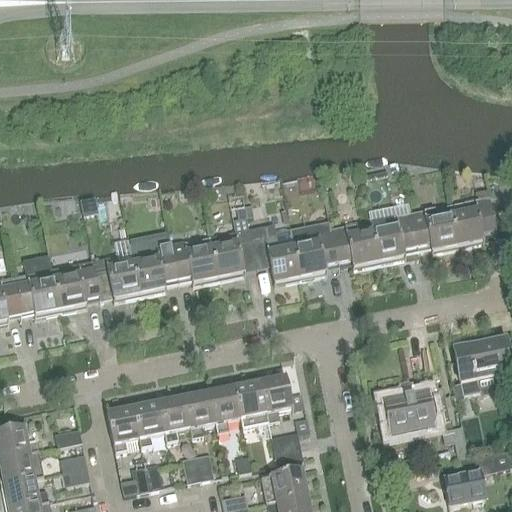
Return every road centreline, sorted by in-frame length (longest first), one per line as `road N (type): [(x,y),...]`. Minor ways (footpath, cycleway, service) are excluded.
road 1 (residential): [(0,400),(325,333)]
road 2 (residential): [(361,511),(325,333)]
road 3 (residential): [(325,333),(502,297)]
road 4 (tertiary): [(102,1),(225,0)]
